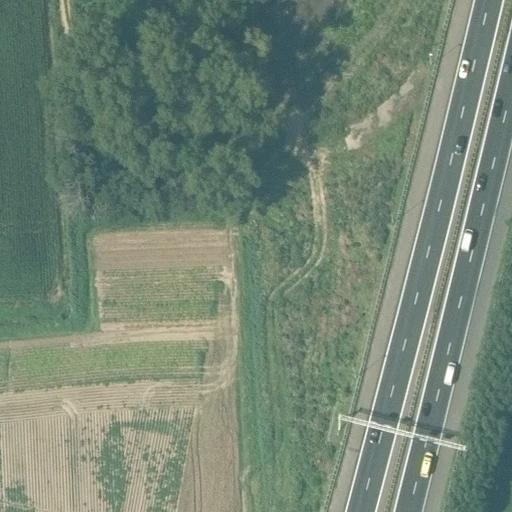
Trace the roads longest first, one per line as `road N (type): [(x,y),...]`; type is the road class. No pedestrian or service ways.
road 1 (motorway): [(488,0),(360,511)]
road 2 (motorway): [(407,511),(511,87)]
